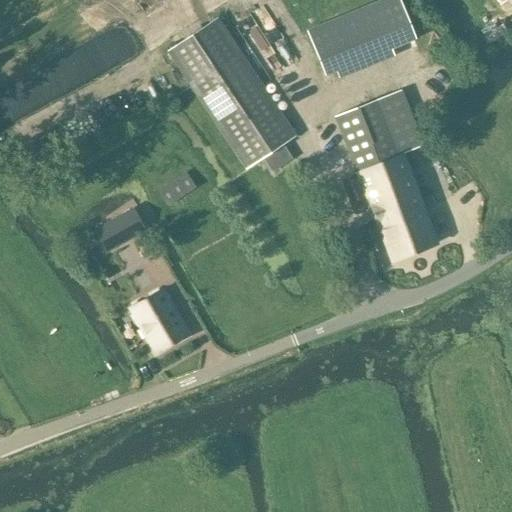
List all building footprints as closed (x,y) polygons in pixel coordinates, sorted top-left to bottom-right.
[(382,0),(306,31),(324,76),(415,39),(399,0),(382,0)] [(245,170),(295,137),(216,20),(167,53),(245,170)] [(418,137),(401,93),(336,117),(390,262),(417,252),(411,237),(420,234),(418,228),(415,229),(413,224),(407,226),(403,213),(399,215),(380,164),(399,157),(395,146),(418,137)] [(399,157),(380,164),(399,215),(403,213),(407,226),(413,224),(415,229),(418,228),(420,234),(411,237),(417,252),(437,244),(403,155),(399,157)] [(167,205),(195,187),(186,172),(158,190),(167,205)] [(132,210),(105,225),(118,247),(144,232),(132,210)] [(154,353),(188,335),(162,289),(129,308),(154,353)]
